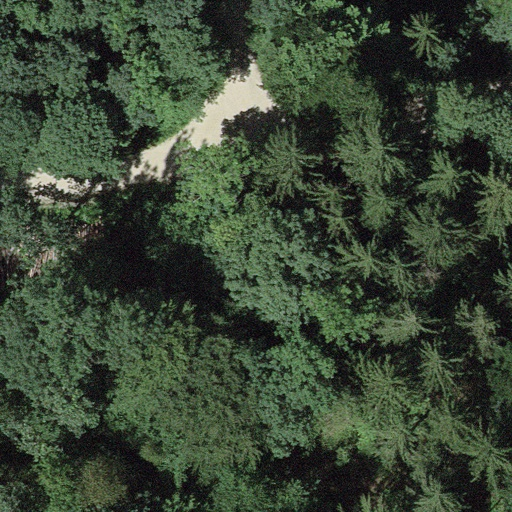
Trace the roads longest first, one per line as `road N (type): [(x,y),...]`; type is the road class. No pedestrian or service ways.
road 1 (track): [(511,84),(243,156)]
road 2 (track): [(243,156),(0,182)]
road 3 (track): [(243,156),(231,0)]
